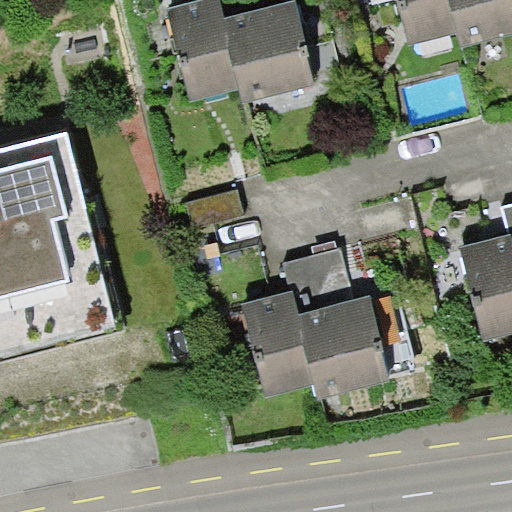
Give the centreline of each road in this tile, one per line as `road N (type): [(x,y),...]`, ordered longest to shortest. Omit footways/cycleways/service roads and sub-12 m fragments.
road 1 (residential): [(511,151),(270,213)]
road 2 (secondary): [(511,479),(298,511)]
